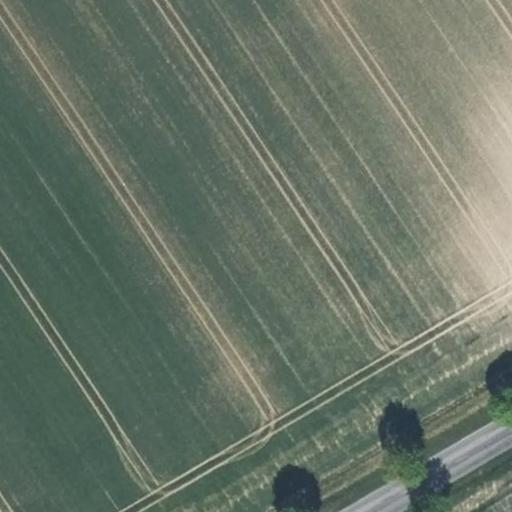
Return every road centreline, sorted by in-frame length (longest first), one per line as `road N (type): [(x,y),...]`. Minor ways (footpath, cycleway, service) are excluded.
road 1 (track): [(511,373),(276,511)]
road 2 (secondary): [(370,511),(511,428)]
